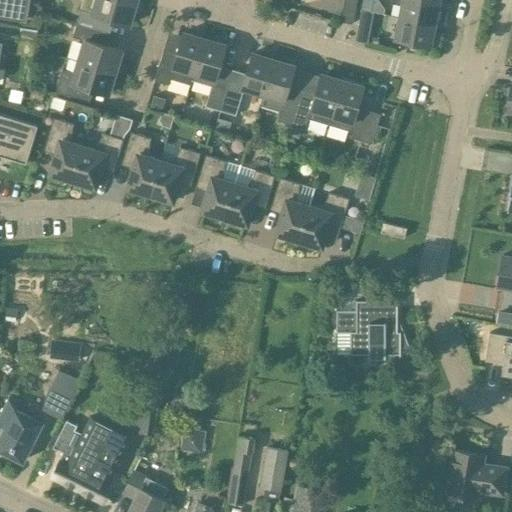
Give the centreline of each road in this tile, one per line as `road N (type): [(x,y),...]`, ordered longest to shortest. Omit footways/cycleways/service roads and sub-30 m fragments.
road 1 (residential): [(511,421),(491,417),(465,396),(428,294),(467,83)]
road 2 (residential): [(357,264),(288,266),(89,208),(0,211)]
road 3 (residential): [(242,8),(258,31),(393,68)]
